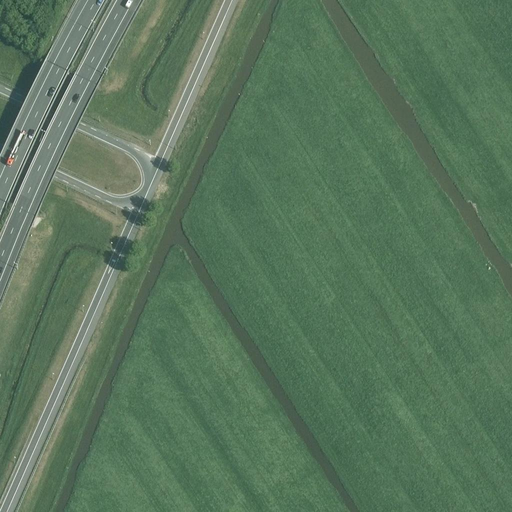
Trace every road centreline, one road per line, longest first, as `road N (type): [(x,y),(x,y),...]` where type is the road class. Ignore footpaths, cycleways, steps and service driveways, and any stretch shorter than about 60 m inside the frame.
road 1 (motorway): [(4,511),(138,204)]
road 2 (motorway): [(0,267),(130,0)]
road 3 (motorway): [(96,0),(0,196)]
road 4 (motorway): [(152,171),(230,0)]
road 5 (secondary): [(152,171),(127,149),(0,89)]
road 6 (secondary): [(0,148),(124,205),(138,204)]
